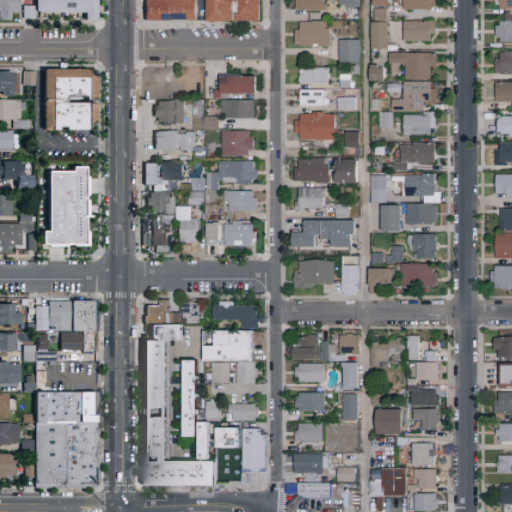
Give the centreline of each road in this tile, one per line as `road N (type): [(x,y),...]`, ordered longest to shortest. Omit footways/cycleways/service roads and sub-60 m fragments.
road 1 (residential): [(274,0),(275,478),(264,511)]
road 2 (residential): [(465,511),(464,0)]
road 3 (residential): [(0,277),(274,275)]
road 4 (residential): [(0,45),(274,47)]
road 5 (residential): [(276,312),(511,313)]
road 6 (tertiary): [(122,507),(264,511)]
road 7 (secondary): [(123,223),(123,99)]
road 8 (tertiary): [(0,506),(122,507)]
road 9 (secondary): [(123,454),(123,334)]
